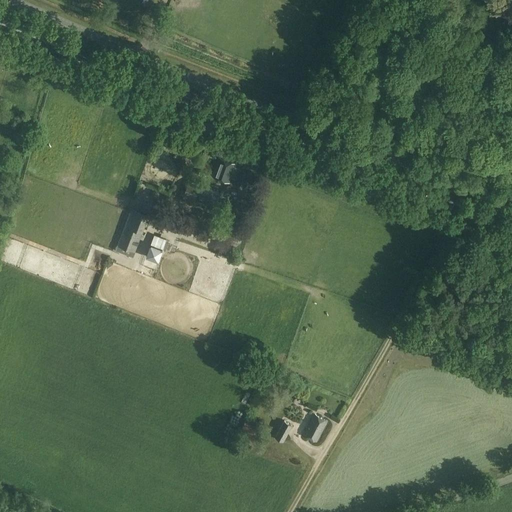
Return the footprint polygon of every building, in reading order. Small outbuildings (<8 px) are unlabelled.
[(236,164),(219,158),(213,176),(229,182),(231,177),(237,179),(235,184),(244,187),(249,172),(235,166),(236,164)] [(196,201),(215,208),(221,191),(189,180),(182,201),(194,205),(196,201)] [(115,250),(133,257),(150,213),(132,206),(115,250)] [(155,234),(151,243),(150,243),(145,255),(157,260),(166,239),(155,234)] [(327,421),(314,414),(303,434),(316,441),(327,421)] [(292,424),(283,420),(275,437),(283,441),(292,424)] [(243,421),(240,430),(252,434),(255,426),(243,421)]
